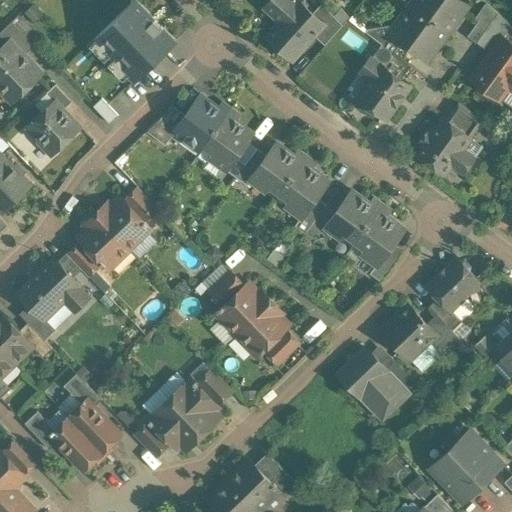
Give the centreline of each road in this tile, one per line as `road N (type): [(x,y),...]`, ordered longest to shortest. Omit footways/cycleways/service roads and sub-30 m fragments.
road 1 (residential): [(443,212),(400,279),(171,495)]
road 2 (residential): [(216,40),(0,272)]
road 3 (residential): [(443,212),(216,40)]
road 4 (residential): [(91,506),(0,409)]
